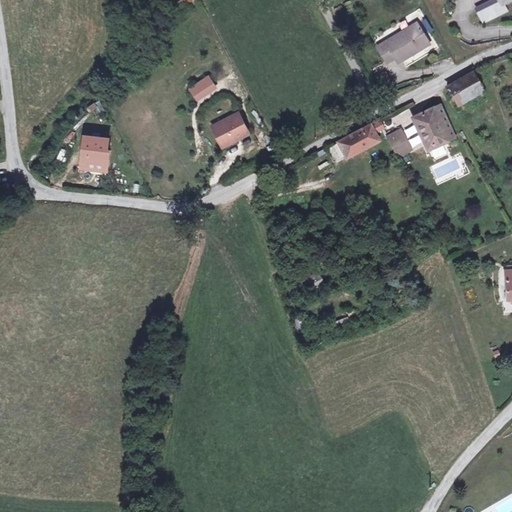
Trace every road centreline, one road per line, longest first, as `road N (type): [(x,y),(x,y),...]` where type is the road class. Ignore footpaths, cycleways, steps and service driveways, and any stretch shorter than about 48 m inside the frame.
road 1 (tertiary): [(0,48),(22,180),(67,197),(169,207),(205,202),(511,46)]
road 2 (track): [(244,182),(274,281),(294,316),(313,329),(342,315)]
road 3 (tertiary): [(429,511),(468,454),(511,409)]
